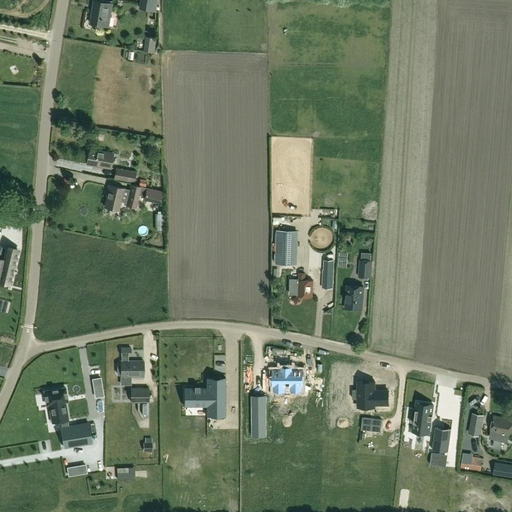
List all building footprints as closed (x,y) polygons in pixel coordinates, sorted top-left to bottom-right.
[(154,11),(156,0),(140,0),(140,9),(154,11)] [(90,24),(107,27),(111,4),(93,1),(90,24)] [(146,38),(144,52),(154,53),(155,40),(146,38)] [(110,49),(88,45),(84,67),(97,69),(98,59),(108,61),(110,49)] [(86,164),(110,168),(113,154),(89,149),(86,164)] [(113,179),(134,183),(136,172),(115,168),(113,179)] [(123,189),(109,185),(107,191),(108,191),(105,207),(118,210),(120,201),(124,202),(124,205),(136,208),(141,187),(131,185),(129,191),(123,189)] [(162,192),(147,188),(144,200),(159,204),(162,192)] [(130,216),(138,218),(139,210),(131,208),(130,216)] [(162,228),(171,228),(171,217),(162,217),(162,228)] [(277,229),(276,262),(296,262),(297,230),(277,229)] [(0,259),(0,282),(7,284),(8,282),(10,283),(17,250),(7,247),(4,260),(0,259)] [(340,252),(338,263),(346,264),(347,253),(340,252)] [(359,260),(358,277),(371,278),(372,260),(371,260),(371,254),(362,253),(361,260),(359,260)] [(324,267),(335,268),(335,258),(325,257),(324,267)] [(322,270),(322,288),(333,288),(333,286),(336,286),(337,275),(333,275),(333,270),(322,270)] [(312,297),(313,281),(305,280),(305,274),(299,274),(299,280),(298,280),(297,296),(312,297)] [(346,285),(344,308),(363,310),(365,286),(346,285)] [(121,377),(144,376),(144,361),(128,361),(128,355),(131,355),(131,348),(121,348),(121,355),(122,361),(121,361),(121,364),(118,364),(117,365),(117,374),(118,374),(121,374),(121,377)] [(286,376),(286,381),(295,381),(295,376),(296,376),(297,360),(291,360),(291,361),(286,361),(286,359),(277,358),(277,360),(269,360),(268,375),(269,375),(269,380),(278,380),(278,375),(286,376)] [(206,415),(225,415),(225,378),(206,378),(206,387),(199,387),(199,386),(194,386),(194,387),(185,387),(185,406),(206,406),(206,415)] [(387,405),(388,390),(375,390),(375,382),(358,381),(357,389),(353,389),(352,398),(357,398),(357,406),(374,407),(374,404),(387,405)] [(65,448),(92,442),(88,422),(68,426),(68,420),(65,402),(67,402),(65,387),(44,390),(46,405),(49,404),(52,423),(61,421),(62,427),(61,427),(65,448)] [(103,397),(102,387),(93,389),(94,398),(103,397)] [(130,402),(149,402),(149,388),(130,387),(130,402)] [(266,421),(266,397),(252,397),(252,421),(266,421)] [(412,409),(411,422),(413,422),(412,431),(429,433),(431,420),(432,420),(432,419),(431,419),(432,416),(433,415),(432,415),(433,405),(416,402),(415,410),(412,409)] [(482,427),(484,415),(472,413),(469,425),(482,427)] [(511,423),(511,420),(493,416),(490,431),(489,436),(506,441),(508,436),(509,436),(511,423)] [(362,418),(361,430),(381,432),(382,420),(362,418)] [(433,427),(430,449),(448,452),(451,429),(451,428),(451,429),(434,427),(434,426),(433,426),(433,427)] [(152,451),(152,443),(144,443),(144,451),(152,451)] [(430,464),(437,465),(439,453),(431,452),(430,464)] [(460,468),(480,471),(482,458),(462,455),(460,468)] [(492,475),(511,477),(511,464),(494,462),(492,475)] [(77,475),(86,474),(85,465),(76,466),(77,475)]
